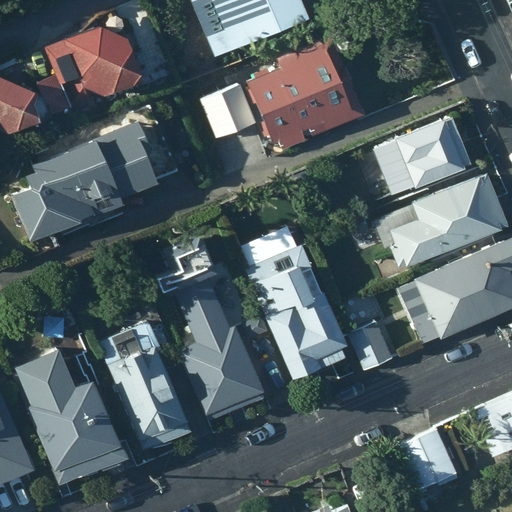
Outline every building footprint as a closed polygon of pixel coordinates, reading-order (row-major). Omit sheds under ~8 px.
[(183,0),(206,52),(299,13),(293,0),(183,0)] [(38,45),(49,70),(62,105),(82,96),(87,87),(91,90),(131,74),(113,29),(89,19),(56,33),(57,36),(38,45)] [(312,115),(317,124),(356,109),(321,30),(269,54),(272,60),(236,76),(263,137),(268,134),(272,142),(296,131),(292,124),(312,115)] [(43,113),(62,105),(49,70),(28,79),(33,89),(0,74),(0,127),(42,109),(43,113)] [(232,81),(194,97),(210,134),(215,132),(218,139),(246,127),(243,121),(249,118),(232,81)] [(1,192),(21,236),(110,197),(108,192),(170,165),(143,105),(124,112),(125,115),(85,133),(83,130),(22,157),(26,166),(17,170),(22,182),(1,192)] [(462,162),(443,113),(366,144),(386,193),(462,162)] [(380,218),(397,263),(501,222),(478,166),(402,198),(406,208),(380,218)] [(302,168),(286,175),(291,187),(307,180),(302,168)] [(187,338),(173,344),(204,416),(257,393),(226,320),(220,322),(199,271),(208,268),(190,225),(149,242),(159,267),(146,273),(151,286),(164,281),(187,338)] [(337,338),(290,228),(236,251),(288,373),(335,352),(330,341),(337,338)] [(511,259),(511,250),(504,232),(407,274),(416,296),(400,303),(415,340),(511,298),(511,266),(509,261),(511,259)] [(259,312),(235,321),(241,337),(265,327),(259,312)] [(371,315),(349,325),(366,363),(386,354),(371,315)] [(143,316),(89,340),(134,446),(183,426),(149,346),(154,344),(143,316)] [(50,343),(7,362),(24,401),(18,403),(51,478),(113,451),(80,374),(66,380),(50,343)] [(466,410),(487,454),(511,442),(511,383),(505,387),(506,393),(466,410)] [(17,448),(2,413),(0,414),(0,473),(7,471),(9,475),(30,466),(21,446),(17,448)] [(431,427),(394,443),(415,491),(452,474),(431,427)] [(342,511),(338,501),(323,506),(320,500),(301,509),(302,511),(342,511)]
